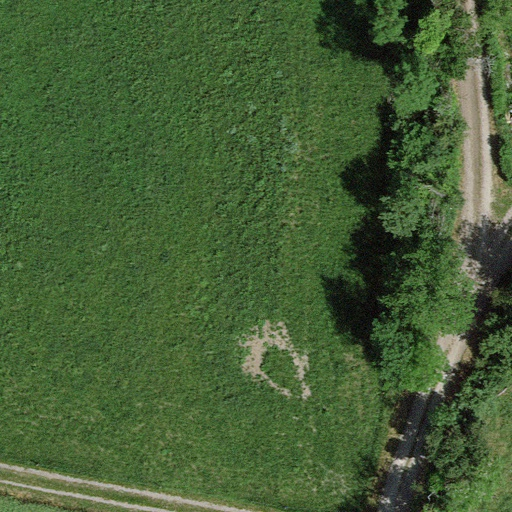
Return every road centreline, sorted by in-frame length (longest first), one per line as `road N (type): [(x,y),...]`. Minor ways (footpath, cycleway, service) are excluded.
road 1 (track): [(400,511),(474,287),(483,188),(460,0)]
road 2 (track): [(198,511),(0,474)]
